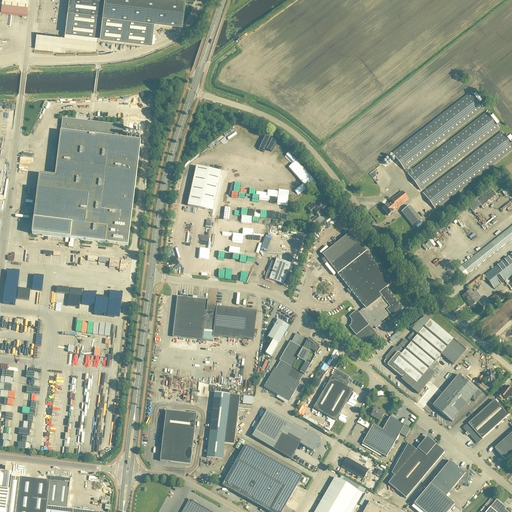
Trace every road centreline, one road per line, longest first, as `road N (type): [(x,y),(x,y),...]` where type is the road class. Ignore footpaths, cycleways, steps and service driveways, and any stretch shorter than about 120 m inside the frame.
road 1 (unclassified): [(511,369),(442,310),(298,137),(270,118),(192,91)]
road 2 (unclassified): [(377,379),(265,293),(150,277)]
road 3 (secondary): [(150,277),(167,173),(192,91)]
road 4 (unknown): [(190,483),(204,420),(171,403),(156,411),(151,475)]
road 5 (unclassified): [(511,490),(377,379)]
road 6 (unclassified): [(298,511),(377,379)]
